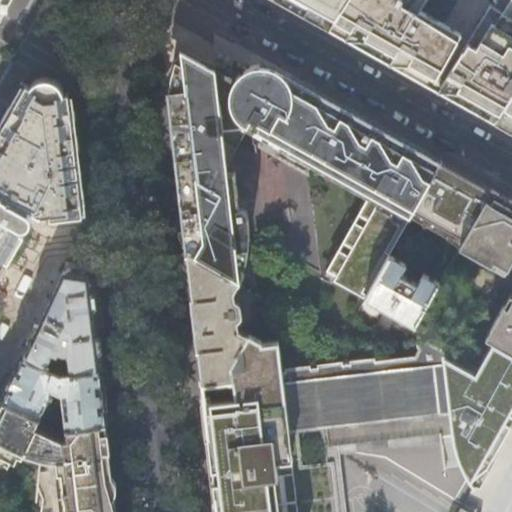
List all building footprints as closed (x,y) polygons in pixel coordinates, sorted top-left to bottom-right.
[(278,0),(328,28),(332,21),(345,0),(278,0)] [(345,0),(332,21),(368,41),(418,69),(444,24),(418,8),(423,0),(345,0)] [(511,0),(495,0),(493,4),(495,7),(479,32),(473,29),(440,82),(455,90),(499,114),(511,93),(511,0)] [(325,275),(364,297),(441,160),(401,138),(356,113),(306,86),(288,76),(286,78),(280,72),(276,69),(261,66),(257,66),(246,68),(248,70),(247,71),(239,66),(240,73),(221,63),(216,72),(216,67),(181,47),(174,65),(168,94),(184,242),(185,249),(238,279),(238,277),(238,276),(246,257),(249,241),(246,201),(237,196),(230,192),(227,172),(222,129),(239,127),(240,132),(241,133),(245,134),(249,134),(250,132),(253,128),(253,133),(368,198),(325,275)] [(0,256),(21,268),(26,261),(21,257),(25,249),(26,248),(31,251),(36,243),(15,230),(18,226),(23,227),(28,222),(28,216),(25,212),(28,208),(38,214),(49,214),(50,217),(62,215),(80,214),(78,197),(74,162),(68,111),(66,93),(62,94),(58,86),(52,82),(40,81),(35,82),(31,85),(26,91),(23,90),(20,96),(1,129),(0,130),(0,256)] [(511,93),(499,114),(511,121),(511,93)] [(448,191),(465,200),(418,282),(400,272),(399,271),(404,262),(389,253),(365,297),(413,324),(425,304),(491,189),(468,175),(441,160),(397,239),(413,248),(422,230),(423,229),(426,231),(448,191)] [(236,171),(227,172),(230,192),(237,196),(236,171)] [(490,326),(495,328),(489,339),(492,342),(511,353),(511,200),(491,189),(425,304),(484,337),(490,326)] [(232,289),(238,279),(185,249),(186,253),(191,299),(193,314),(197,348),(201,382),(231,377),(229,356),(244,331),(237,327),(236,324),(235,318),(239,315),(240,312),(238,300),(233,297),(232,289)] [(93,319),(88,276),(63,271),(24,355),(59,372),(98,368),(93,319)] [(484,337),(489,339),(495,328),(490,326),(484,337)] [(276,368),(273,338),(258,339),(244,331),(229,356),(231,377),(235,417),(241,416),(243,433),(208,437),(208,434),(207,434),(212,476),(215,511),(329,511),(324,464),(302,466),(299,429),(439,413),(441,430),(450,429),(453,430),(461,459),(469,476),(476,487),(487,467),(494,455),(491,451),(507,422),(502,419),(504,413),(507,409),(511,411),(511,353),(492,342),(477,368),(474,373),(462,366),(452,360),(450,360),(448,355),(453,352),(424,336),(419,336),(416,339),(416,343),(418,347),(413,356),(370,360),(369,357),(344,360),(343,363),(337,363),(336,360),(312,362),(312,365),(304,366),(304,363),(279,365),(279,368),(276,368)] [(101,389),(98,368),(59,372),(24,355),(3,399),(39,416),(50,393),(56,396),(62,396),(65,426),(104,422),(101,389)] [(462,366),(474,373),(477,368),(465,360),(462,366)] [(114,511),(107,451),(104,422),(65,426),(66,435),(58,437),(36,425),(39,416),(3,399),(0,397),(0,462),(6,465),(9,459),(13,461),(15,455),(19,456),(21,451),(39,457),(36,482),(42,493),(42,511),(114,511)] [(339,511),(333,462),(333,461),(331,461),(331,463),(324,464),(329,511),(339,511)]
